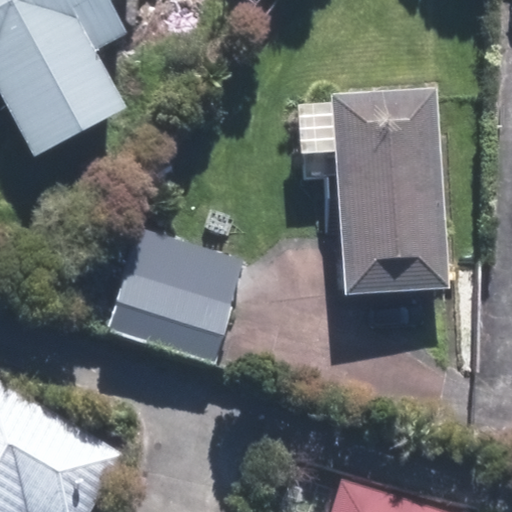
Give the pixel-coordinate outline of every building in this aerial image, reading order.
[(0,0),(0,113),(3,118),(27,162),(118,112),(86,53),(120,35),(103,4),(110,0),(0,0)] [(438,290),(427,90),(325,96),(337,296),(438,290)] [(237,259),(130,229),(100,338),(207,367),(222,315),(237,259)] [(84,511),(118,454),(0,387),(0,511),(84,511)] [(433,511),(337,483),(328,511),(433,511)]
